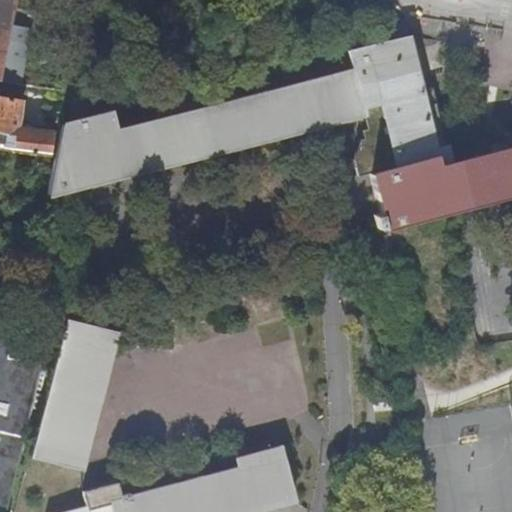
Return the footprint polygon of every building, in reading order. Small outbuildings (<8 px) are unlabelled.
[(0,0),(0,79),(21,83),(32,29),(11,24),(15,0),(0,0)] [(483,82),(511,83),(511,30),(486,29),(483,82)] [(353,69),(364,115),(367,131),(363,131),(365,140),(360,141),(354,160),(359,177),(371,174),(375,191),(381,213),(375,215),(379,228),(384,226),(385,228),(453,210),(454,216),(462,215),(461,208),(511,195),(511,147),(450,163),(432,87),(421,89),(408,35),(348,50),(353,69)] [(364,115),(353,69),(115,130),(110,112),(61,125),(47,194),(364,115)] [(0,148),(31,153),(50,156),(53,132),(17,126),(23,99),(0,95),(0,148)] [(82,467),(116,332),(64,320),(29,453),(82,467)] [(0,511),(6,511),(42,364),(8,359),(15,330),(0,325),(0,511)] [(70,511),(245,511),(294,499),(280,447),(237,458),(239,467),(129,497),(128,491),(120,493),(116,481),(83,490),(87,507),(70,511)]
